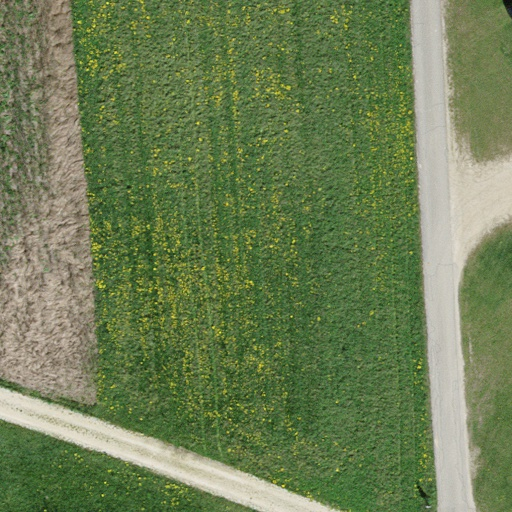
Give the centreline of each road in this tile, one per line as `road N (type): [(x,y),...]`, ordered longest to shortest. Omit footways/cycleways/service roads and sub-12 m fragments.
road 1 (unclassified): [(427,0),(456,511)]
road 2 (track): [(303,511),(0,400)]
